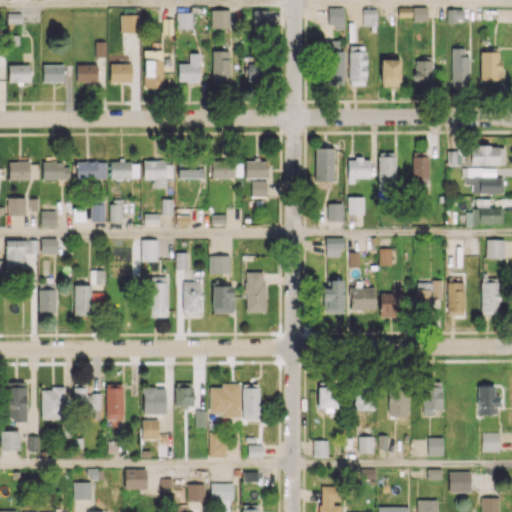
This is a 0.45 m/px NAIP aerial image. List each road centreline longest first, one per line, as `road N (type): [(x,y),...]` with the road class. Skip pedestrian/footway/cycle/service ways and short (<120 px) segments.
road 1 (residential): [(511,116),(0,119)]
road 2 (residential): [(294,0),(292,511)]
road 3 (residential): [(511,347),(0,349)]
